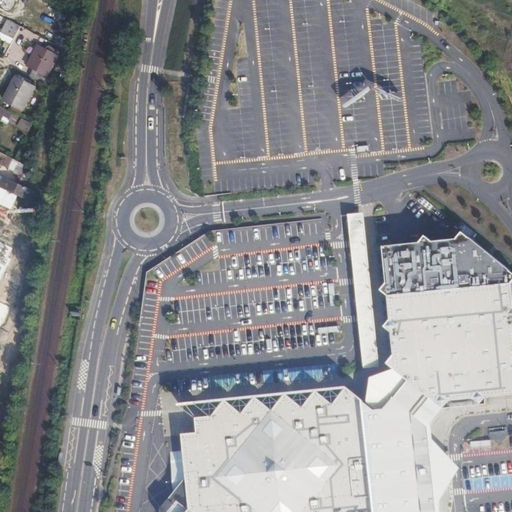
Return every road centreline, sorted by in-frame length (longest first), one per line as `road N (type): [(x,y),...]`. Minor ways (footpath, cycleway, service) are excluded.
road 1 (tertiary): [(121,223),(69,511)]
road 2 (tertiary): [(83,511),(120,297),(136,261),(156,242)]
road 3 (tertiary): [(163,201),(152,170),(151,91),(166,0)]
road 4 (tertiary): [(153,0),(140,175),(129,201)]
